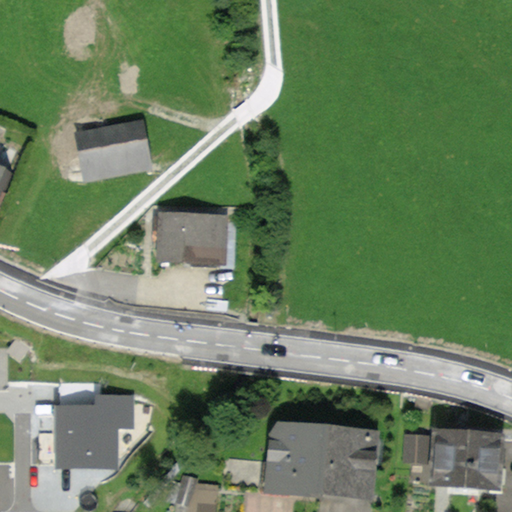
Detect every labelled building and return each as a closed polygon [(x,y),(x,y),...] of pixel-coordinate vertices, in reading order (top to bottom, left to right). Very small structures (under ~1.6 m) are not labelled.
[(76,138),(84,182),(151,169),(142,125),(76,138)] [(0,204),(13,173),(0,167),(0,204)] [(162,265),(223,267),(224,222),(163,220),(162,265)] [(94,403),(54,403),(53,467),(118,469),(119,428),(134,429),(135,395),(94,394),(94,403)] [(318,491),(324,434),(275,429),(269,492),(318,496),(318,491)] [(367,496),(372,438),(324,434),(318,491),(367,496)] [(499,438),(438,436),(436,487),(497,490),(499,438)]
